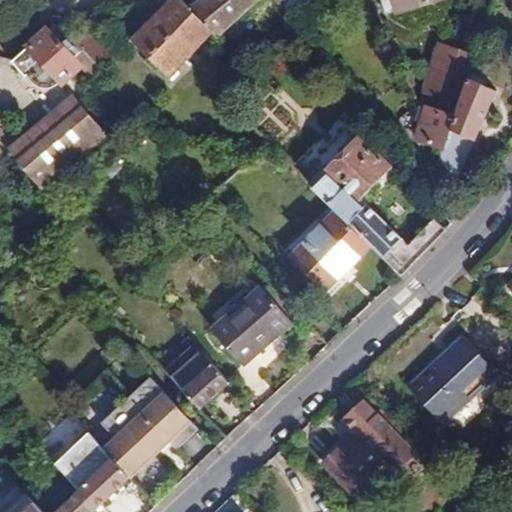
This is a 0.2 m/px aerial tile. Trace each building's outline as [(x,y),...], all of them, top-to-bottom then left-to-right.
[(170,0),(132,41),(170,77),(214,32),(189,8),(180,0),(170,0)] [(219,37),(259,0),(199,0),(189,8),(214,32),(219,37)] [(275,0),(294,23),(316,5),(312,0),(275,0)] [(383,0),(387,14),(432,0),(383,0)] [(47,30),(12,62),(25,76),(27,76),(35,85),(39,87),(47,89),(53,88),(61,82),(63,83),(81,67),(74,59),(80,54),(70,44),(75,40),(71,36),(60,23),(54,24),(47,30)] [(85,24),(71,36),(75,40),(84,50),(103,72),(117,60),(85,24)] [(277,42),(284,50),(303,33),(296,24),(277,42)] [(70,44),(80,54),(84,50),(75,40),(70,44)] [(476,55),(438,42),(431,65),(468,78),(476,55)] [(455,115),(468,78),(431,65),(418,103),(425,105),(455,115)] [(496,91),(468,78),(455,115),(425,105),(413,139),(446,150),(441,163),(457,180),(496,91)] [(10,151),(42,189),(107,134),(75,96),(10,151)] [(392,167),(361,135),(310,186),(335,211),(371,247),(383,259),(404,239),(362,197),(392,167)] [(289,257),(325,293),(371,247),(335,211),(289,257)] [(404,239),(383,259),(401,277),(446,230),(435,219),(410,245),(404,239)] [(268,280),(261,286),(293,323),(303,334),(310,327),(268,280)] [(212,329),(244,366),(293,323),(261,286),(212,329)] [(453,436),(460,429),(450,418),(498,374),(461,334),(406,385),(453,436)] [(200,410),(230,383),(202,350),(171,378),(200,410)] [(130,478),(169,443),(178,452),(200,432),(153,378),(103,423),(117,439),(105,450),(130,478)] [(427,465),(362,399),(343,418),(361,437),(344,454),(341,451),(327,465),(363,501),(375,489),(375,482),(373,480),(388,464),(408,484),(427,465)] [(123,484),(130,478),(105,450),(97,442),(61,476),(77,493),(94,511),(123,484)] [(123,484),(141,503),(147,498),(130,478),(123,484)] [(93,511),(94,511),(77,493),(56,511),(93,511)] [(40,511),(32,503),(22,511),(40,511)]
